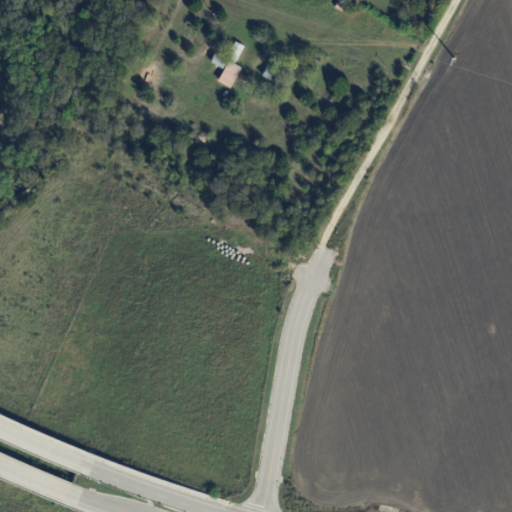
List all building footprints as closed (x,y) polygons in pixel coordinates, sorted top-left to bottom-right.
[(349,0),(342,13),(334,8),(338,0),(349,0)] [(236,43),(244,47),(235,64),(226,59),(236,43)] [(214,55),(227,62),(220,74),(216,71),(212,78),(205,75),(211,64),(209,63),(214,55)] [(239,73),(229,90),(217,83),(228,62),(241,69),(239,73)] [(261,78),(268,65),(288,77),(282,89),(261,78)]
